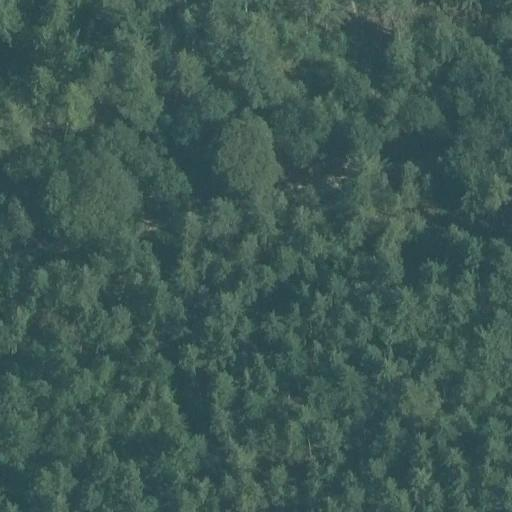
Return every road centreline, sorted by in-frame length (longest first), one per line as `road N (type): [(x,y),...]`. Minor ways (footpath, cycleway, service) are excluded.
road 1 (track): [(511,148),(0,267)]
road 2 (track): [(199,511),(151,260),(166,225)]
road 3 (track): [(387,173),(348,0)]
